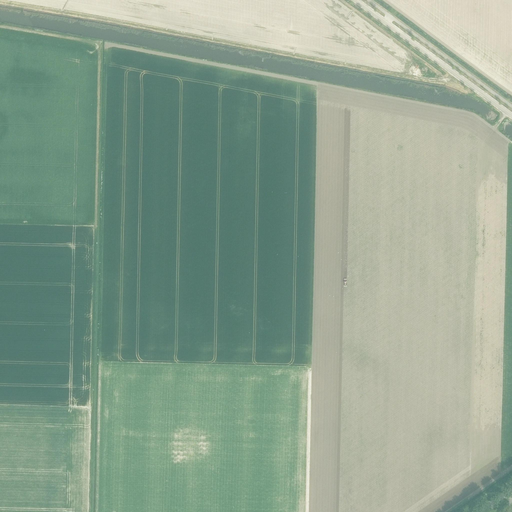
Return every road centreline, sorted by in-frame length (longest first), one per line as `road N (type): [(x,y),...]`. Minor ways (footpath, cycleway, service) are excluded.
road 1 (track): [(470,79),(464,87),(0,4)]
road 2 (secondary): [(511,114),(359,0)]
road 3 (track): [(307,511),(311,347)]
